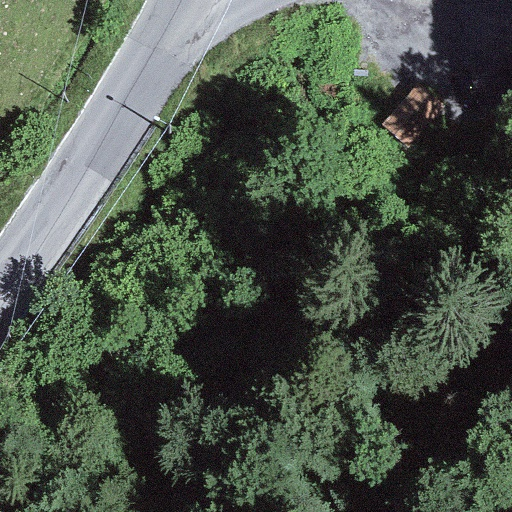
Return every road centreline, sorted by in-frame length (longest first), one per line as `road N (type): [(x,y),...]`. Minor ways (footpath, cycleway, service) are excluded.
road 1 (secondary): [(0,292),(76,207),(154,85)]
road 2 (tertiary): [(154,85),(316,0)]
